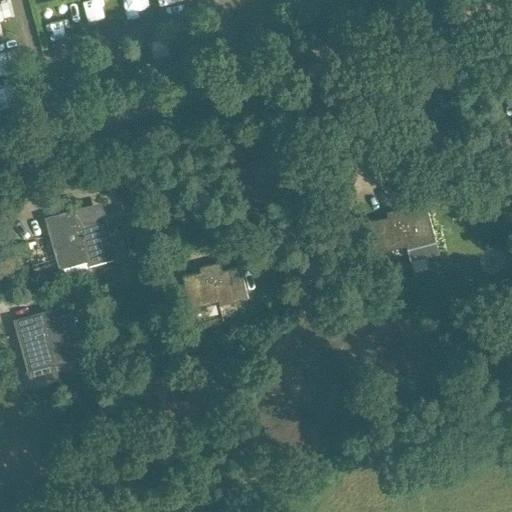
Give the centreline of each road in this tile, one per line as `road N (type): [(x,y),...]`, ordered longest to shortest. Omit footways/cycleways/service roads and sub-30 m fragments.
road 1 (unclassified): [(0,140),(511,4)]
road 2 (track): [(134,511),(275,475),(294,511)]
